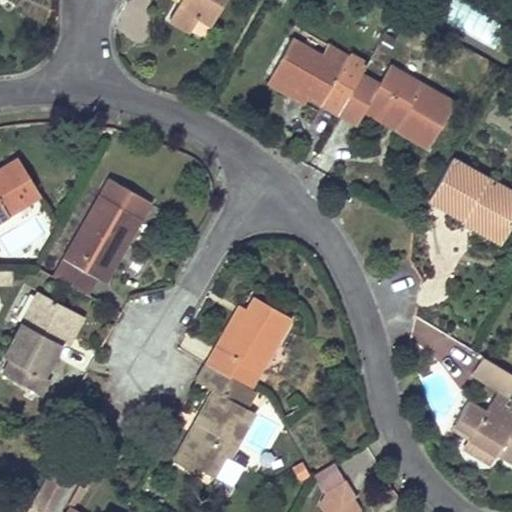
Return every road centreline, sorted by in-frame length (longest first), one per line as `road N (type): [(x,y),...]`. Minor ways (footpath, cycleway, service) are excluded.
road 1 (residential): [(274,182),(347,271),(398,443),(455,511)]
road 2 (residential): [(113,411),(226,230),(274,182)]
road 3 (residential): [(72,90),(188,120),(274,182)]
